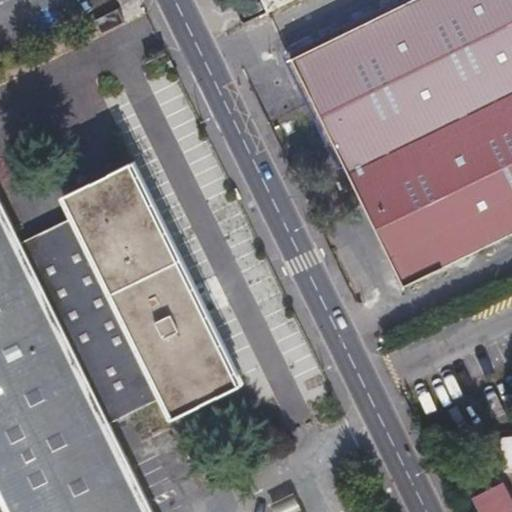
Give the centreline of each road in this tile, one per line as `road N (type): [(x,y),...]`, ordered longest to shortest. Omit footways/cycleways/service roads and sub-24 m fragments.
road 1 (unclassified): [(427,511),(176,0)]
road 2 (unknown): [(511,244),(337,328)]
road 3 (unknown): [(380,416),(419,378),(511,326)]
